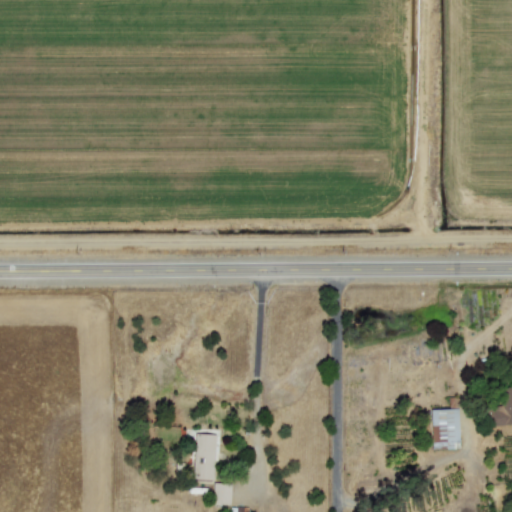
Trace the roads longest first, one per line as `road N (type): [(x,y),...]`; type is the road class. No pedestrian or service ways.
road 1 (secondary): [(0,270),(511,268)]
road 2 (residential): [(340,268),(339,511)]
